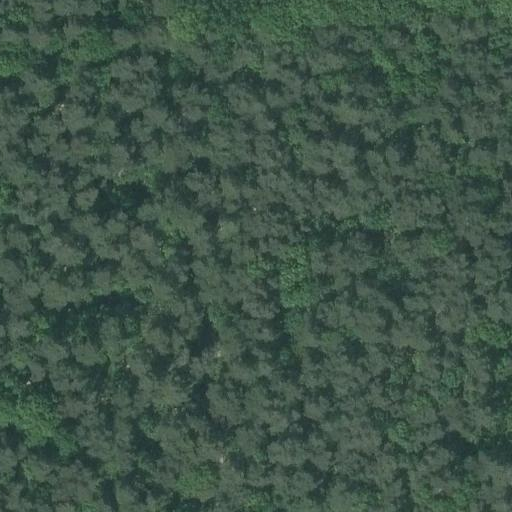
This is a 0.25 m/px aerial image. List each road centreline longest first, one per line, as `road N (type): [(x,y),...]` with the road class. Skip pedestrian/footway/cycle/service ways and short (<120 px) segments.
road 1 (track): [(194,0),(210,305)]
road 2 (track): [(0,296),(210,305)]
road 3 (track): [(210,305),(215,511)]
